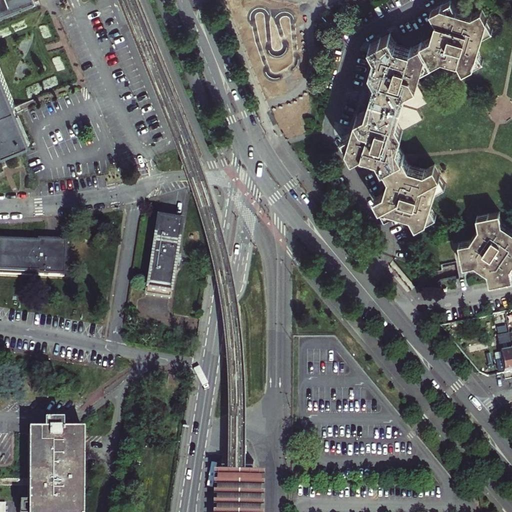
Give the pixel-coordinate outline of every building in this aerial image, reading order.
[(0,0),(0,148),(2,153),(29,142),(0,68),(0,10),(26,0),(0,0)] [(479,49),(483,35),(493,30),(482,9),(472,14),(457,10),(451,0),(450,0),(431,10),(436,20),(434,27),(432,36),(411,46),(396,42),(390,32),(371,43),(375,53),(371,68),(376,78),(367,109),(357,115),(353,131),(343,136),(353,156),(364,151),(378,155),(383,164),(389,175),(387,183),(385,192),(375,197),(386,217),(396,211),(411,216),(416,226),(437,215),(432,205),(436,190),(446,184),(435,165),(426,169),(417,167),(410,165),(405,155),(399,144),(404,129),(423,119),(418,108),(428,102),(417,82),(422,68),(434,61),(443,57),(451,59),(458,61),(463,71),(484,60),(479,49)] [(468,240),(458,242),(462,265),(474,262),(480,267),(486,271),(489,282),(511,278),(509,268),(511,262),(511,230),(500,222),(498,211),(475,215),(477,226),(468,240)] [(183,220),(158,216),(147,295),(171,299),(183,220)] [(39,241),(39,244),(0,242),(0,275),(65,278),(65,242),(44,241),(39,241)] [(510,343),(498,345),(504,373),(511,372),(511,371),(511,351),(511,352),(510,349),(511,348),(511,345),(511,346),(510,343)] [(0,487),(35,488),(35,511),(31,511),(89,511),(90,435),(70,435),(70,426),(51,426),(51,435),(35,435),(35,481),(0,480),(0,487)] [(256,511),(257,486),(242,486),(233,486),(218,486),(217,511),(256,511)]
